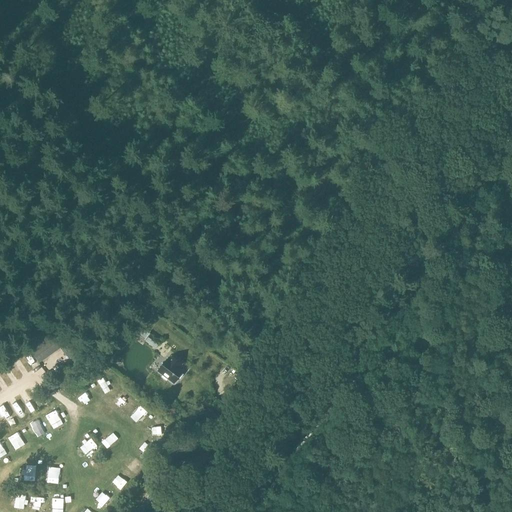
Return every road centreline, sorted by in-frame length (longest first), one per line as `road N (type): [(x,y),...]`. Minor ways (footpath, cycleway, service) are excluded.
road 1 (unclassified): [(178,511),(511,67)]
road 2 (track): [(326,511),(324,449),(413,329),(443,274),(503,231),(511,200)]
